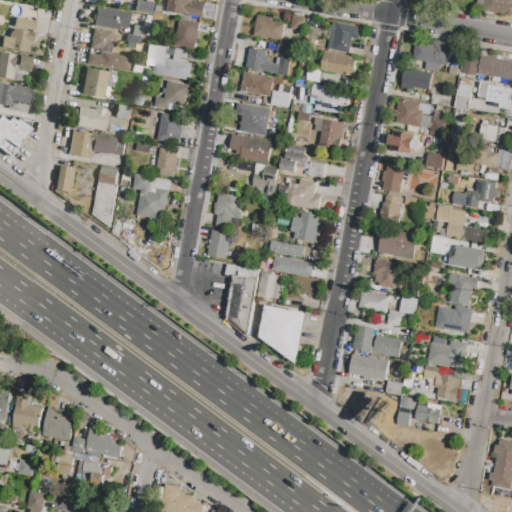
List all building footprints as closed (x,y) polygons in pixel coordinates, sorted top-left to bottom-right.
[(133,11),(134,0),(146,0),(152,1),(150,14),(133,11)] [(163,11),(164,0),(193,0),(193,1),(205,3),(203,17),(163,11)] [(511,16),(483,11),(483,9),(476,7),(477,0),(511,0),(511,16)] [(96,6),(121,10),(119,26),(113,25),(113,28),(93,25),(96,6)] [(253,36),(256,15),(272,18),(271,21),(285,24),(282,40),(253,36)] [(292,16),(307,18),(305,32),(290,30),(292,16)] [(0,48),(0,41),(1,35),(8,36),(9,30),(11,31),(13,17),(34,20),(29,52),(0,48)] [(199,22),(178,19),(174,45),(195,48),(199,22)] [(332,50),(336,23),(361,27),(359,40),(353,39),(350,53),(332,50)] [(130,34),(131,25),(147,27),(146,36),(130,34)] [(91,28),(110,31),(107,50),(88,47),(91,28)] [(415,43),(432,46),(433,41),(451,44),(448,66),(440,65),(439,73),(424,70),(425,63),(412,60),(415,43)] [(165,59),(193,63),(190,81),(152,74),(153,65),(143,64),(146,44),(167,47),(165,59)] [(278,44),(292,46),(290,57),(276,55),(278,44)] [(250,48),(266,50),(265,60),(271,61),(270,63),(281,64),(279,74),(246,69),(250,48)] [(85,64),(86,53),(97,54),(98,51),(130,57),(128,71),(85,64)] [(0,76),(0,52),(14,54),(13,63),(17,64),(18,55),(32,57),(29,71),(23,70),(22,80),(0,76)] [(321,71),(324,52),(357,57),(354,76),(321,71)] [(480,56),(487,57),(487,54),(497,56),(496,58),(511,60),(511,79),(477,74),(480,56)] [(465,57),(478,60),(475,76),(462,73),(465,57)] [(85,67),(115,72),(111,96),(104,95),(104,98),(80,94),(85,67)] [(405,70),(432,74),(429,91),(415,88),(414,90),(402,88),(405,70)] [(241,93),(245,73),(268,77),(265,97),(241,93)] [(0,82),(31,87),(27,111),(6,108),(6,105),(0,104),(0,82)] [(154,108),(156,97),(164,98),(167,82),(191,86),(186,113),(154,108)] [(458,82),(473,85),(468,110),(454,108),(458,82)] [(481,83),(511,89),(509,106),(486,102),(478,100),(481,83)] [(272,91),(279,92),(280,84),(293,87),(289,109),(270,106),(272,91)] [(313,84),(327,86),(326,93),(348,96),(345,114),(315,109),(318,95),(312,94),(313,84)] [(432,93),(452,97),(450,107),(430,103),(432,93)] [(398,99),(432,105),(430,116),(423,115),(421,128),(394,124),(398,99)] [(238,102),(272,108),(270,120),(277,122),(274,137),(240,132),(242,116),(236,115),(238,102)] [(114,117),(116,104),(133,107),(130,119),(114,117)] [(74,125),(77,107),(93,109),(94,107),(107,110),(103,130),(74,125)] [(153,112),(173,115),(173,118),(184,120),(180,145),(149,140),(153,112)] [(429,136),(433,112),(450,114),(446,138),(429,136)] [(0,149),(0,116),(6,121),(9,117),(14,120),(15,118),(30,129),(9,156),(0,149)] [(324,119),(344,122),(339,151),(320,148),(324,119)] [(481,124),(507,128),(504,145),(478,140),(481,124)] [(384,128),(414,133),(411,154),(381,148),(384,128)] [(71,130),(127,139),(124,155),(91,150),(90,158),(67,155),(71,130)] [(232,134),(272,141),(269,164),(239,159),(240,155),(235,154),(236,150),(229,149),(232,134)] [(449,144),(456,146),(452,173),(445,172),(449,144)] [(280,170),(282,158),(284,159),(286,145),(306,148),(305,155),(307,157),(308,158),(308,160),(307,161),(306,162),(305,163),(304,163),(303,169),(296,168),(295,172),(280,170)] [(156,175),(161,148),(178,151),(174,178),(156,175)] [(460,148),(498,155),(496,168),(474,164),(473,173),(456,170),(460,148)] [(499,151),(511,153),(508,170),(496,168),(499,151)] [(427,153),(439,155),(439,152),(445,153),(442,169),(425,166),(427,153)] [(310,161),(326,164),(324,178),(308,175),(310,161)] [(388,164),(405,167),(400,194),(382,190),(384,182),(381,182),(383,171),(386,172),(388,164)] [(73,168),(69,191),(54,189),(57,165),(73,168)] [(101,165),(120,168),(111,228),(93,216),(101,165)] [(274,196),(261,194),(262,189),(252,187),(255,165),(279,168),(274,196)] [(133,189),(136,174),(170,180),(165,213),(160,213),(159,219),(137,215),(141,190),(133,189)] [(318,212),(286,206),(290,182),(299,183),(299,180),(317,183),(315,194),(321,195),(318,212)] [(477,181),(497,184),(496,188),(500,189),(497,204),(493,203),(492,211),(452,204),(454,193),(474,197),(477,181)] [(215,226),(217,215),(215,215),(219,193),(241,196),(239,212),(242,212),(239,229),(215,226)] [(386,196),(403,199),(399,225),(379,221),(383,203),(385,203),(386,196)] [(439,206),(467,211),(462,239),(445,236),(447,221),(437,220),(439,206)] [(295,240),(296,232),(292,232),(294,217),(301,218),(301,213),(319,216),(318,223),(323,223),(319,244),(295,240)] [(434,221),(442,222),(440,235),(432,234),(434,221)] [(466,226),(489,230),(486,244),(463,240),(466,226)] [(378,229),(418,236),(414,259),(378,253),(380,239),(377,238),(378,229)] [(206,256),(210,231),(232,235),(228,260),(206,256)] [(433,235),(447,238),(444,256),(430,254),(433,235)] [(276,242),(297,246),(295,258),(274,255),(276,242)] [(456,247),(480,251),(479,254),(484,255),(481,271),(448,266),(450,254),(452,254),(453,252),(455,252),(456,247)] [(273,271),(275,257),(314,263),(311,277),(273,271)] [(375,260),(406,266),(404,275),(399,275),(396,290),(377,287),(378,284),(374,284),(376,274),(373,274),(375,260)] [(259,270),(249,335),(227,318),(233,276),(225,275),(227,265),(259,270)] [(421,284),(424,270),(441,273),(438,287),(421,284)] [(279,299),(258,296),(262,271),(283,275),(279,299)] [(455,275),(479,279),(477,290),(472,289),(469,306),(450,302),(455,275)] [(361,292),(399,299),(397,310),(388,309),(387,314),(358,309),(361,292)] [(403,313),(399,312),(402,296),(418,299),(415,315),(403,313)] [(265,305),(306,312),(298,364),(260,337),(265,305)] [(439,307),(454,310),(455,307),(472,310),(468,333),(435,327),(439,307)] [(386,325),(389,311),(399,312),(403,313),(401,328),(386,325)] [(356,325),(374,328),(373,335),(402,340),(399,357),(352,349),(356,325)] [(430,342),(449,345),(450,341),(467,344),(463,369),(427,363),(430,342)] [(352,355),(367,357),(367,356),(374,357),(374,358),(388,360),(385,381),(371,378),(371,380),(361,379),(361,376),(349,374),(352,355)] [(425,366),(452,371),(451,377),(461,379),(457,403),(432,399),(435,383),(422,381),(425,366)] [(385,394),(387,381),(403,384),(400,396),(385,394)] [(0,388),(12,390),(7,420),(0,419),(0,388)] [(18,393),(32,395),(30,411),(42,412),(39,434),(13,430),(18,393)] [(399,407),(401,397),(416,400),(414,410),(399,407)] [(417,406),(428,408),(428,403),(442,405),(438,424),(415,420),(417,406)] [(47,411),(74,415),(70,442),(43,438),(47,411)] [(395,425),(398,412),(410,414),(408,427),(395,425)] [(74,437),(89,439),(91,421),(109,424),(107,435),(125,438),(122,459),(72,451),(74,437)] [(0,441),(11,443),(8,466),(0,464),(0,441)] [(511,443),(511,483),(511,490),(493,487),(494,481),(489,480),(490,474),(495,474),(498,453),(494,453),(495,445),(499,445),(500,441),(511,443)] [(19,474),(22,461),(36,463),(34,477),(19,474)] [(83,486),(108,488),(110,466),(85,463),(83,486)] [(165,484),(180,487),(180,491),(186,492),(185,495),(194,496),(191,511),(167,511),(161,511),(165,484)] [(27,511),(31,492),(47,494),(44,511),(42,511),(41,511),(27,511)]
